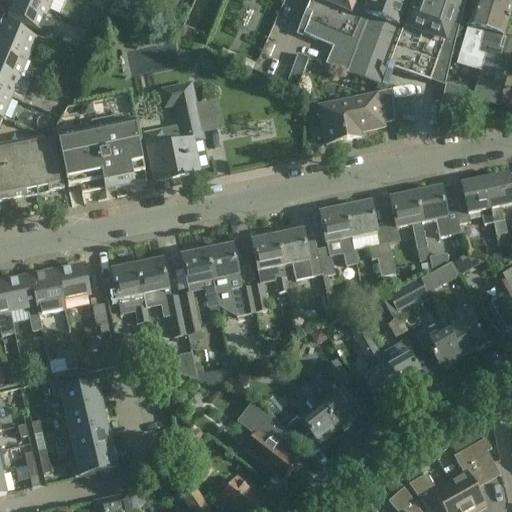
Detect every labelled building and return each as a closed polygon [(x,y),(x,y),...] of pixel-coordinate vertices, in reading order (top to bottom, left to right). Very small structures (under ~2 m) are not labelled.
[(48,13),(17,0),(0,0),(13,6),(8,17),(41,31),(48,13)] [(53,0),(17,0),(48,13),(53,0)] [(103,9),(106,0),(93,0),(92,5),(103,9)] [(335,50),(353,0),(317,0),(304,39),(335,50)] [(353,0),(335,50),(340,52),(332,69),(385,88),(391,73),(411,0),(353,0)] [(466,0),(411,0),(391,73),(445,90),(446,86),(466,0)] [(479,45),(492,1),(487,0),(476,0),(468,27),(469,27),(458,66),(481,72),(486,56),(479,54),(480,46),(479,45)] [(486,56),(481,72),(472,102),(502,110),(511,76),(511,39),(504,37),(511,8),(511,6),(492,1),(479,45),(480,46),(479,54),(486,56)] [(0,35),(0,48),(28,60),(38,38),(5,25),(0,36),(0,35)] [(28,60),(0,48),(0,72),(20,80),(28,60)] [(299,56),(287,87),(298,91),(310,61),(299,56)] [(0,95),(12,100),(20,80),(0,72),(0,95)] [(173,90),(176,107),(184,145),(164,149),(161,133),(145,136),(155,183),(198,175),(192,144),(203,142),(191,86),(173,90)] [(464,91),(446,86),(441,108),(460,113),(464,91)] [(12,100),(0,95),(0,127),(3,119),(12,100)] [(327,123),(321,124),(326,147),(362,140),(360,134),(384,130),(383,125),(395,122),(392,97),(354,105),(353,101),(334,105),(335,110),(325,113),(327,123)] [(81,188),(83,195),(84,195),(105,191),(106,193),(135,187),(135,185),(147,182),(136,126),(59,141),(65,171),(69,190),(70,190),(81,188)] [(28,146),(38,194),(65,189),(55,140),(28,146)] [(38,194),(28,146),(1,151),(11,200),(38,194)] [(1,151),(0,151),(0,202),(11,200),(1,151)] [(485,182),(494,226),(503,224),(501,211),(511,208),(511,187),(510,187),(508,177),(485,182)] [(494,226),(485,182),(461,187),(463,197),(453,200),(459,228),(470,226),(468,218),(481,215),(484,228),(494,226)] [(415,197),(421,226),(436,223),(439,240),(460,236),(454,207),(444,209),(441,191),(428,194),(427,191),(416,194),(417,196),(415,197)] [(421,226),(415,197),(403,199),(402,196),(392,199),(392,201),(390,202),(396,231),(413,228),(415,237),(423,235),(421,226)] [(395,274),(390,253),(384,222),(374,224),(370,206),(358,209),(357,206),(346,208),(347,211),(345,211),(351,241),(353,250),(371,246),(374,260),(377,259),(381,277),(395,274)] [(351,241),(345,211),(333,214),(332,211),(321,213),(322,216),(319,216),(326,246),(318,247),(319,253),(317,254),(322,278),(337,275),(334,258),(344,256),(346,269),(356,267),(353,250),(351,241)] [(279,239),(277,239),(283,268),(298,265),(301,283),(322,278),(317,254),(307,256),(303,234),(290,236),(289,234),(278,236),(279,239)] [(426,250),(423,235),(415,237),(418,252),(426,250)] [(260,283),(259,283),(250,285),(251,288),(256,316),(268,313),(262,284),(276,281),(279,294),(288,292),(283,268),(277,239),(265,242),(264,239),(253,241),(254,244),(252,244),(260,283)] [(241,290),(232,248),(219,251),(219,248),(208,251),(208,253),(207,254),(213,283),(228,280),(234,306),(235,305),(238,320),(256,316),(251,288),(241,290)] [(189,295),(181,297),(184,315),(183,315),(187,336),(201,333),(193,295),(204,293),(207,311),(208,311),(218,309),(213,283),(207,254),(194,256),(194,254),(183,256),(184,259),(181,259),(189,295)] [(138,268),(137,268),(145,310),(161,307),(164,320),(171,318),(176,339),(187,336),(183,315),(176,316),(165,263),(149,266),(149,263),(138,265),(138,268)] [(452,265),(423,279),(430,292),(459,278),(452,265)] [(84,268),(56,274),(63,303),(90,297),(84,268)] [(113,273),(111,274),(120,315),(135,312),(138,325),(148,323),(145,310),(137,268),(124,271),(124,268),(113,271),(113,273)] [(502,300),(488,307),(504,335),(511,331),(511,296),(511,295),(511,271),(503,276),(506,281),(495,288),(502,300)] [(63,303),(56,274),(30,279),(37,308),(39,319),(65,313),(63,303)] [(30,279),(4,285),(10,314),(28,310),(34,336),(42,334),(39,319),(37,308),(30,279)] [(390,298),(396,312),(427,295),(420,283),(390,298)] [(10,314),(4,285),(0,285),(0,324),(3,340),(15,337),(10,314)] [(387,296),(375,302),(388,325),(399,318),(387,296)] [(449,334),(463,358),(494,341),(472,302),(452,313),(447,304),(439,308),(433,299),(430,301),(443,323),(446,322),(452,333),(449,334)] [(68,306),(70,324),(92,321),(89,303),(68,306)] [(101,328),(101,329),(102,334),(111,332),(105,305),(92,307),(97,329),(101,328)] [(345,322),(356,343),(368,337),(356,316),(345,322)] [(327,341),(320,330),(310,336),(316,348),(327,341)] [(463,358),(449,334),(427,347),(440,371),(463,358)] [(131,335),(116,338),(115,338),(119,360),(136,357),(131,335)] [(386,368),(400,394),(426,379),(405,342),(387,352),(393,363),(386,368)] [(269,359),(279,352),(274,343),(263,349),(269,359)] [(400,394),(386,368),(372,345),(361,351),(373,375),(363,381),(378,407),(400,394)] [(72,348),(63,350),(67,372),(77,370),(72,348)] [(321,409),(339,433),(360,417),(342,393),(347,389),(345,387),(352,381),(339,360),(317,377),(334,399),(321,409)] [(225,368),(197,374),(198,380),(222,387),(233,381),(229,364),(224,365),(225,368)] [(24,383),(21,365),(9,368),(13,385),(24,383)] [(239,379),(232,384),(239,393),(246,389),(239,379)] [(102,409),(96,387),(76,392),(73,380),(49,386),(52,398),(61,396),(65,417),(61,418),(61,419),(102,409)] [(339,433),(321,409),(304,386),(294,394),(311,416),(300,425),(319,448),(339,433)] [(280,481),(284,477),(296,463),(280,450),(289,439),(270,415),(255,402),(238,423),(256,438),(245,452),(280,481)] [(277,402),(268,410),(281,425),(290,417),(277,402)] [(106,429),(102,409),(61,419),(64,433),(66,439),(106,429)] [(42,436),(39,424),(32,426),(34,438),(42,436)] [(18,429),(21,441),(28,439),(26,427),(18,429)] [(111,449),(106,429),(66,439),(70,459),(111,449)] [(204,436),(198,429),(189,437),(195,444),(204,436)] [(299,436),(288,441),(297,459),(308,454),(299,436)] [(449,483),(465,511),(481,511),(487,509),(477,491),(501,478),(487,454),(492,451),(486,440),(454,458),(463,475),(449,483)] [(116,471),(111,449),(70,459),(71,459),(75,481),(116,471)] [(49,464),(46,452),(38,454),(41,465),(41,466),(49,464)] [(35,467),(32,455),(24,457),(27,469),(35,467)] [(51,475),(49,464),(41,466),(43,477),(51,475)] [(203,483),(209,475),(195,464),(189,473),(203,483)] [(38,478),(35,467),(27,469),(30,480),(38,478)] [(410,486),(423,478),(419,470),(405,478),(410,486)] [(465,511),(449,483),(436,491),(427,476),(423,478),(409,486),(427,511),(435,511),(441,509),(442,511),(465,511)] [(402,487),(396,480),(386,489),(392,496),(402,487)] [(237,481),(220,503),(231,511),(256,511),(264,502),(237,481)] [(211,511),(193,482),(181,489),(194,511),(211,511)] [(395,511),(419,511),(404,490),(388,504),(395,511)] [(132,511),(129,497),(95,504),(96,511),(132,511)]
